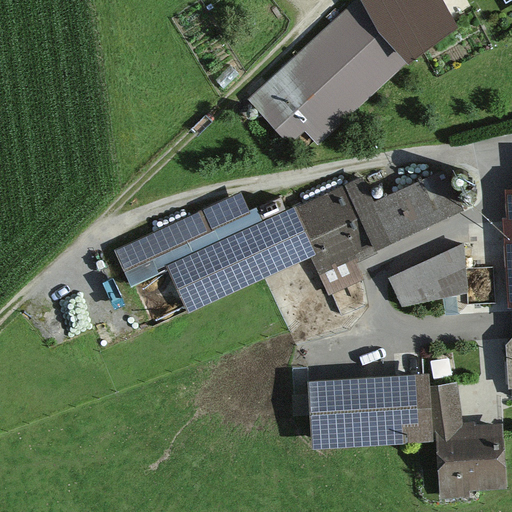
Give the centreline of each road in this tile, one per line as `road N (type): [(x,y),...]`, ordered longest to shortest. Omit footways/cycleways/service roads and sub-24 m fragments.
road 1 (track): [(511,141),(178,198),(106,229),(0,325)]
road 2 (track): [(106,229),(337,0)]
